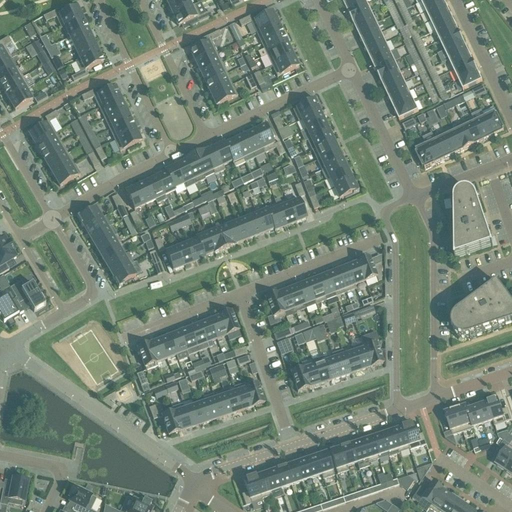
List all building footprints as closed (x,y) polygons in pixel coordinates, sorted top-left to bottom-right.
[(179,0),(168,6),(173,17),(194,6),(191,8),(187,0),(179,0)] [(236,0),(229,3),(232,9),(243,3),(241,0),(236,0)] [(353,0),(344,5),(348,14),(368,5),(365,0),(353,0)] [(428,0),(421,4),(426,13),(445,4),(443,0),(428,0)] [(426,13),(430,23),(450,14),(445,4),(426,13)] [(348,14),(353,24),(372,15),(368,5),(348,14)] [(404,5),(398,8),(400,13),(406,11),(404,5)] [(173,17),(178,28),(196,19),(199,24),(212,18),(210,13),(200,17),(194,6),(173,17)] [(77,8),(57,18),(55,13),(43,18),(46,23),(56,19),(61,30),(83,20),(77,8)] [(389,12),(392,18),(398,15),(395,9),(389,12)] [(406,11),(400,13),(403,19),(409,16),(406,11)] [(239,23),(241,28),(251,24),(256,35),(278,25),(272,13),(253,23),(250,18),(239,23)] [(430,23),(435,33),(454,24),(450,14),(430,23)] [(353,24),(357,34),(377,25),(372,15),(353,24)] [(394,23),(400,20),(398,15),(392,18),(394,23)] [(83,20),(61,30),(63,29),(68,40),(70,39),(88,30),(83,20)] [(435,33),(440,43),(459,33),(454,24),(435,33)] [(256,35),(262,46),(283,36),(278,25),(256,35)] [(357,34),(362,44),(381,34),(377,25),(357,34)] [(406,28),(408,34),(414,31),(412,25),(407,27),(406,28)] [(400,31),(402,37),(408,34),(406,28),(400,31)] [(70,39),(75,50),(93,41),(88,30),(70,39)] [(408,34),(411,39),(417,36),(414,31),(408,34)] [(208,38),(210,43),(190,52),(196,64),(217,54),(212,42),(222,38),(219,32),(208,38)] [(440,43),(444,52),(464,43),(459,33),(440,43)] [(362,44),(367,53),(386,44),(381,34),(362,44)] [(402,37),(405,42),(411,39),(408,34),(402,37)] [(283,36),(262,46),(267,57),(288,46),(283,36)] [(0,49),(0,50),(0,64),(11,58),(18,54),(8,38),(0,43),(0,49)] [(75,50),(80,61),(98,52),(93,41),(75,50)] [(444,52),(449,62),(468,53),(464,43),(444,52)] [(367,53),(371,63),(391,54),(386,44),(367,53)] [(422,44),(416,47),(419,53),(425,50),(422,44)] [(39,45),(33,48),(37,56),(43,53),(41,49),(39,45)] [(288,46),(267,57),(260,60),(265,71),(272,67),(293,57),(288,46)] [(46,50),(46,51),(51,61),(57,58),(51,48),(46,50)] [(408,51),(410,57),(416,54),(414,48),(408,51)] [(425,50),(419,53),(421,58),(427,55),(425,50)] [(98,52),(80,61),(76,63),(81,74),(71,78),(74,84),(89,77),(86,72),(103,63),(98,52)] [(46,58),(43,53),(37,56),(37,57),(40,62),(46,58)] [(449,62),(454,72),(473,63),(468,53),(449,62)] [(196,64),(201,75),(222,65),(217,54),(196,64)] [(371,63),(376,73),(395,64),(391,54),(371,63)] [(410,57),(413,62),(419,59),(416,54),(410,57)] [(299,68),(293,57),(272,67),(277,79),(299,68)] [(0,64),(0,78),(17,68),(14,70),(8,60),(11,58),(0,64)] [(237,61),(241,69),(246,67),(242,59),(237,61)] [(52,68),(49,63),(43,67),(45,71),(52,68)] [(253,63),(248,65),(251,71),(256,68),(254,63),(253,63)] [(454,72),(458,82),(478,72),(473,63),(454,72)] [(376,73),(381,83),(400,73),(395,64),(376,73)] [(432,64),(425,67),(428,72),(434,69),(432,64)] [(201,75),(206,86),(227,75),(222,65),(201,75)] [(0,78),(0,86),(3,91),(23,79),(17,68),(0,78)] [(417,71),(419,76),(425,73),(423,68),(417,71)] [(434,69),(428,72),(431,77),(437,74),(434,69)] [(458,82),(463,92),(483,83),(478,72),(458,82)] [(259,73),(253,76),(259,87),(264,85),(259,73)] [(381,83),(385,92),(405,83),(400,73),(381,83)] [(422,81),(428,79),(425,73),(419,76),(422,81)] [(206,86),(211,96),(232,86),(227,75),(206,86)] [(502,79),(506,88),(511,85),(511,80),(509,75),(502,79)] [(245,80),(251,91),(256,89),(251,77),(245,80)] [(3,91),(9,101),(29,89),(23,79),(3,91)] [(385,92),(390,102),(409,93),(405,83),(385,92)] [(441,83),(435,86),(437,92),(443,89),(441,83)] [(211,96),(216,108),(238,97),(232,86),(211,96)] [(426,90),(429,96),(435,93),(432,87),(426,90)] [(472,93),(475,99),(486,93),(484,87),(472,93)] [(81,98),(84,103),(94,99),(99,110),(121,99),(115,88),(95,98),(93,92),(81,98)] [(270,88),(264,90),(267,98),(273,95),(270,88)] [(9,101),(15,112),(32,102),(26,91),(29,89),(9,101)] [(437,92),(440,97),(446,94),(443,89),(437,92)] [(390,102),(394,112),(414,103),(409,93),(390,102)] [(431,101),(437,98),(435,93),(429,96),(431,101)] [(34,101),(37,106),(48,99),(45,94),(34,101)] [(458,106),(465,103),(462,98),(455,101),(458,106)] [(99,110),(104,120),(126,110),(121,99),(99,110)] [(293,112),(298,123),(320,113),(317,107),(318,107),(314,100),(300,106),(301,108),(293,112)] [(446,112),(455,108),(453,102),(444,107),(446,112)] [(394,112),(399,122),(419,113),(414,103),(394,112)] [(443,107),(436,110),(442,121),(448,117),(443,107)] [(104,120),(110,131),(131,121),(126,110),(104,120)] [(45,119),(48,124),(29,135),(35,146),(56,134),(49,124),(59,118),(56,113),(45,119)] [(298,123),(302,121),(306,131),(324,122),(320,113),(298,123)] [(495,114),(484,118),(494,138),(504,133),(503,131),(504,130),(497,115),(496,116),(495,114)] [(421,126),(427,123),(424,116),(418,119),(421,126)] [(78,120),(81,125),(86,122),(84,117),(78,120)] [(278,118),(272,121),(275,127),(281,124),(278,118)] [(473,119),(484,142),(494,138),(484,118),(475,123),(473,119)] [(463,123),(474,147),(475,147),(484,142),(473,119),(463,123)] [(110,131),(115,142),(136,132),(131,121),(110,131)] [(402,126),(405,132),(417,126),(414,121),(402,126)] [(70,125),(73,130),(79,127),(76,122),(70,125)] [(306,131),(311,141),(329,132),(324,122),(306,131)] [(453,128),(464,152),(474,147),(463,123),(453,128)] [(254,132),(265,155),(276,149),(279,157),(285,155),(280,143),(274,146),(265,127),(254,132)] [(445,137),(455,156),(464,152),(453,128),(455,133),(445,137)] [(115,142),(120,153),(141,143),(136,132),(115,142)] [(254,132),(244,137),(255,159),(265,155),(254,132)] [(311,141),(308,142),(312,152),(334,142),(329,132),(311,141)] [(279,135),(282,142),(287,139),(285,133),(279,135)] [(35,146),(41,157),(62,145),(56,134),(35,146)] [(244,137),(234,142),(245,164),(255,159),(244,137)] [(436,142),(445,161),(455,156),(445,137),(436,142)] [(79,142),(82,147),(87,144),(85,139),(79,142)] [(224,144),(233,164),(235,169),(245,164),(234,142),(225,146),(224,144)] [(293,150),(289,142),(283,144),(287,152),(293,150)] [(312,152),(317,162),(338,152),(334,142),(312,152)] [(426,146),(435,166),(445,161),(436,142),(426,146)] [(85,152),(90,149),(87,144),(82,147),(85,152)] [(214,149),(223,167),(225,171),(223,167),(232,163),(233,164),(224,144),(224,145),(214,149)] [(62,145),(41,157),(48,167),(68,155),(62,145)] [(416,151),(417,153),(416,154),(423,169),(424,168),(425,170),(435,166),(426,146),(416,151)] [(95,152),(101,163),(106,160),(101,149),(95,152)] [(205,154),(204,153),(215,176),(225,171),(223,167),(214,149),(205,154)] [(287,152),(291,159),(296,157),(293,150),(287,152)] [(338,152),(317,162),(321,172),(343,161),(338,152)] [(204,153),(194,157),(203,176),(205,180),(214,176),(215,176),(204,153)] [(88,157),(94,168),(99,166),(93,154),(88,157)] [(48,167),(54,177),(74,165),(68,155),(48,167)] [(194,157),(184,162),(193,181),(196,185),(205,181),(205,180),(203,176),(194,157)] [(321,172),(326,181),(348,171),(343,161),(321,172)] [(175,168),(184,186),(186,190),(196,185),(193,181),(184,162),(184,163),(175,168)] [(54,177),(60,188),(80,176),(74,165),(54,177)] [(165,172),(175,192),(174,190),(184,186),(175,168),(166,172),(165,172)] [(299,174),(302,180),(308,178),(305,171),(299,174)] [(326,181),(326,182),(329,180),(334,190),(352,181),(348,171),(326,181)] [(156,179),(165,197),(175,192),(165,172),(166,174),(156,179)] [(277,181),(275,175),(268,178),(270,183),(277,181)] [(510,202),(511,201),(511,178),(511,177),(502,180),(510,202)] [(156,179),(147,183),(155,201),(157,206),(167,201),(165,197),(156,179)] [(263,181),(256,184),(258,188),(259,190),(266,188),(263,181)] [(352,181),(334,190),(339,201),(344,198),(345,200),(359,193),(355,186),(352,181)] [(137,188),(146,206),(155,201),(147,183),(137,188)] [(295,188),(299,199),(305,197),(300,185),(295,188)] [(126,193),(134,211),(146,206),(137,188),(126,193)] [(454,203),(454,204),(456,204),(457,210),(455,210),(455,244),(456,244),(457,252),(455,252),(455,261),(456,261),(456,260),(492,247),(492,248),(493,248),(487,229),(484,229),(483,220),(484,220),(479,206),(477,207),(476,201),(477,200),(477,199),(476,198),(476,197),(475,196),(474,195),(473,195),(472,194),(471,193),(470,193),(469,192),(468,192),(467,192),(466,192),(465,192),(463,192),(462,193),(461,193),(460,194),(459,194),(458,195),(457,196),(457,197),(456,198),(456,199),(455,200),(455,201),(455,202),(454,203)] [(237,203),(233,195),(227,198),(231,206),(237,203)] [(112,199),(117,210),(123,208),(117,196),(112,199)] [(207,203),(208,205),(215,201),(213,196),(203,201),(204,204),(207,203)] [(309,200),(314,211),(319,209),(315,197),(309,200)] [(279,199),(274,201),(276,205),(278,210),(285,228),(295,224),(288,206),(286,201),(280,203),(279,199)] [(288,206),(295,224),(306,220),(307,220),(300,201),(288,206)] [(266,208),(275,232),(285,228),(278,210),(276,205),(266,209),(266,208)] [(208,210),(211,217),(217,215),(214,207),(208,210)] [(127,217),(123,208),(117,210),(122,220),(127,217)] [(266,208),(256,212),(264,234),(274,231),(275,233),(275,232),(267,212),(266,208)] [(77,218),(81,226),(82,225),(85,230),(102,220),(96,209),(91,212),(90,211),(77,218)] [(247,220),(254,238),(264,234),(256,212),(255,212),(257,216),(247,220)] [(130,216),(135,227),(141,224),(135,213),(130,216)] [(102,220),(85,230),(90,240),(108,229),(112,227),(113,226),(111,222),(109,223),(106,218),(102,220)] [(237,224),(244,242),(254,238),(247,220),(237,224)] [(227,227),(234,247),(235,247),(235,246),(244,242),(237,224),(227,227)] [(108,229),(90,240),(96,249),(116,237),(117,236),(112,227),(108,229)] [(215,228),(224,251),(234,247),(227,227),(217,231),(216,228),(215,228)] [(205,232),(214,255),(224,251),(215,228),(205,232)] [(197,239),(205,260),(204,258),(214,254),(214,255),(205,232),(206,235),(197,239)] [(145,245),(151,242),(149,237),(146,236),(140,238),(144,246),(145,245)] [(96,249),(101,258),(122,246),(116,237),(96,249)] [(7,244),(4,238),(0,240),(0,254),(12,248),(9,243),(7,244)] [(187,245),(195,264),(204,260),(205,260),(197,239),(196,239),(197,241),(187,245)] [(154,242),(159,254),(165,252),(160,240),(154,242)] [(145,245),(148,252),(154,250),(151,242),(145,245)] [(177,249),(185,268),(195,264),(187,245),(177,249)] [(101,258),(107,267),(124,257),(119,248),(122,246),(101,258)] [(15,253),(12,248),(0,254),(0,276),(9,271),(6,265),(16,259),(13,254),(15,253)] [(166,254),(173,272),(174,272),(185,268),(177,249),(166,254)] [(155,253),(149,255),(154,267),(159,264),(155,253)] [(112,277),(130,267),(134,264),(128,255),(124,257),(107,267),(112,277)] [(357,264),(365,283),(376,278),(378,283),(381,282),(381,264),(372,268),(369,259),(368,259),(369,260),(357,264)] [(347,268),(355,287),(356,290),(355,286),(365,283),(357,264),(347,268)] [(112,277),(115,282),(119,289),(132,281),(131,280),(136,277),(130,267),(112,277)] [(337,272),(346,294),(356,290),(355,287),(347,268),(337,272)] [(327,276),(336,298),(346,294),(337,272),(327,276)] [(327,276),(317,280),(326,302),(336,298),(327,276)] [(307,284),(316,306),(326,302),(317,280),(307,284)] [(43,303),(41,299),(42,299),(41,298),(33,285),(25,290),(21,283),(10,289),(20,305),(26,300),(34,313),(45,307),(44,304),(44,303),(43,303)] [(316,306),(307,284),(297,288),(306,310),(316,306)] [(511,305),(498,287),(499,286),(499,285),(483,297),(484,299),(474,304),(473,304),(463,312),(464,313),(459,316),(458,315),(457,316),(456,318),(455,319),(454,320),(453,321),(453,323),(452,324),(452,326),(452,327),(452,329),(453,331),(454,332),(455,334),(456,335),(457,336),(457,337),(459,338),(460,339),(462,340),(464,340),(467,340),(469,340),(470,339),(470,338),(475,335),(476,337),(493,332),(492,331),(498,328),(498,330),(511,325),(511,305)] [(306,310),(297,288),(287,292),(296,313),(306,310)] [(296,313),(287,292),(277,295),(277,296),(286,317),(286,318),(296,314),(295,314),(296,313)] [(20,317),(11,302),(15,300),(10,293),(2,298),(0,293),(0,316),(4,324),(6,322),(10,328),(15,325),(13,321),(20,317)] [(265,300),(268,306),(266,306),(269,314),(271,313),(274,322),(286,317),(277,296),(266,300),(265,300)] [(359,313),(361,319),(375,313),(372,308),(359,313)] [(220,318),(227,337),(238,332),(239,332),(236,327),(238,326),(235,318),(233,319),(231,313),(220,318)] [(209,322),(217,341),(227,337),(220,318),(209,322)] [(209,322),(199,326),(208,349),(213,347),(211,343),(217,341),(209,322)] [(336,334),(332,322),(326,324),(330,336),(336,334)] [(199,326),(189,330),(198,353),(208,349),(199,326)] [(322,327),(317,329),(319,334),(322,336),(325,334),(322,327)] [(189,330),(179,334),(187,352),(188,357),(198,353),(189,330)] [(284,332),(286,338),(293,335),(290,330),(284,332)] [(305,334),(307,340),(314,337),(312,331),(305,334)] [(169,338),(177,356),(187,352),(179,334),(169,338)] [(295,340),(297,346),(304,343),(302,337),(295,340)] [(159,342),(166,360),(177,356),(169,338),(159,342)] [(276,345),(278,351),(290,346),(288,341),(276,345)] [(363,345),(371,369),(382,365),(383,365),(381,359),(383,359),(383,351),(378,351),(375,341),(363,345)] [(149,346),(158,368),(158,367),(157,364),(166,360),(159,342),(149,346)] [(361,372),(371,369),(363,345),(353,349),(354,353),(361,372)] [(138,350),(146,372),(158,368),(149,346),(138,350)] [(233,353),(235,359),(247,355),(245,349),(233,353)] [(332,355),(333,357),(340,379),(350,376),(344,357),(342,352),(332,355)] [(344,357),(350,376),(361,372),(354,353),(344,357)] [(223,357),(223,355),(216,358),(218,365),(225,362),(223,357)] [(236,361),(238,367),(250,363),(248,357),(236,361)] [(323,360),(322,360),(330,382),(340,379),(333,357),(323,360)] [(313,367),(320,386),(330,382),(322,360),(322,359),(312,362),(313,367)] [(236,369),(234,362),(226,365),(228,371),(236,369)] [(224,372),(222,366),(216,369),(218,375),(224,372)] [(199,367),(193,369),(196,375),(200,373),(202,373),(199,367)] [(290,371),(298,393),(309,389),(302,367),(290,371)] [(302,367),(309,389),(320,386),(313,367),(303,370),(302,367)] [(186,371),(189,378),(195,376),(196,375),(193,369),(186,371)] [(209,371),(211,377),(218,375),(216,369),(209,371)] [(142,373),(137,376),(141,387),(147,385),(142,373)] [(165,379),(167,384),(175,381),(173,376),(165,379)] [(188,389),(186,381),(178,384),(181,391),(188,389)] [(244,386),(252,409),(263,405),(264,405),(262,399),(264,399),(261,391),(259,391),(256,382),(244,386)] [(498,390),(508,387),(506,382),(496,385),(498,390)] [(244,384),(233,387),(234,389),(242,412),(252,409),(246,390),(244,386),(244,384)] [(168,388),(170,393),(177,390),(176,385),(168,388)] [(229,391),(224,392),(225,397),(232,416),(242,412),(234,389),(229,391)] [(219,394),(220,398),(215,400),(221,419),(232,416),(225,397),(224,392),(219,394)] [(213,394),(203,398),(205,404),(211,423),(221,419),(215,400),(213,394)] [(488,404),(487,405),(493,423),(494,427),(506,424),(511,422),(508,410),(507,410),(502,412),(498,401),(496,402),(495,401),(488,404)] [(194,407),(201,426),(211,423),(205,404),(194,407)] [(493,423),(487,405),(477,408),(483,426),(493,423)] [(149,409),(153,421),(159,419),(157,414),(155,407),(149,409)] [(184,410),(191,429),(201,426),(194,407),(184,410)] [(473,430),(467,411),(466,408),(460,409),(455,411),(463,434),(474,430),(473,429),(473,430)] [(483,426),(477,408),(467,411),(473,430),(473,429),(483,426)] [(162,418),(169,437),(180,433),(174,414),(172,409),(157,414),(159,419),(162,418)] [(174,414),(180,433),(191,429),(184,410),(174,414)] [(463,434),(455,411),(450,412),(450,413),(445,415),(451,433),(452,437),(463,434)] [(413,425),(402,429),(410,452),(420,448),(426,446),(422,435),(417,437),(413,425)] [(410,452),(402,429),(392,432),(400,455),(399,454),(409,451),(409,452),(410,452)] [(400,455),(392,432),(382,436),(389,458),(400,455)] [(382,436),(371,439),(379,461),(388,458),(389,459),(389,458),(382,436)] [(379,461),(371,439),(361,443),(368,464),(379,461)] [(368,464),(361,443),(351,446),(357,464),(367,461),(368,464)] [(501,457),(495,466),(505,472),(511,461),(511,448),(509,446),(504,443),(497,454),(501,457)] [(480,449),(481,454),(491,450),(490,445),(480,449)] [(357,464),(351,446),(341,449),(348,472),(349,472),(347,467),(357,464)] [(348,472),(341,449),(330,453),(337,476),(348,472)] [(326,454),(316,458),(323,480),(334,477),(326,454)] [(323,480),(316,458),(305,461),(312,479),(321,476),(323,481),(323,480)] [(312,479),(305,461),(295,465),(301,483),(312,479)] [(301,483),(295,465),(285,468),(291,486),(301,483)] [(285,468),(275,472),(281,490),(291,486),(285,468)] [(275,472),(264,475),(271,493),(281,490),(275,472)] [(264,475),(254,479),(262,501),(262,500),(272,497),(271,493),(264,475)] [(399,487),(407,492),(414,482),(408,478),(397,481),(399,487)] [(242,496),(246,507),(262,501),(254,479),(244,482),(247,494),(242,496)] [(13,480),(10,492),(3,490),(0,505),(8,507),(9,500),(24,503),(28,483),(13,480)] [(420,488),(412,500),(419,505),(417,508),(423,511),(427,511),(429,510),(441,491),(432,485),(427,493),(420,488)] [(79,488),(77,490),(74,488),(69,499),(71,500),(69,504),(76,507),(73,511),(91,511),(96,500),(83,493),(84,491),(79,488)] [(432,511),(440,511),(450,497),(441,491),(429,510),(432,511)] [(453,511),(459,503),(450,497),(440,511),(453,511)] [(123,508),(120,511),(151,511),(152,511),(149,509),(151,506),(144,503),(142,506),(134,502),(129,511),(123,508)] [(466,511),(468,509),(459,503),(453,511),(466,511)]
